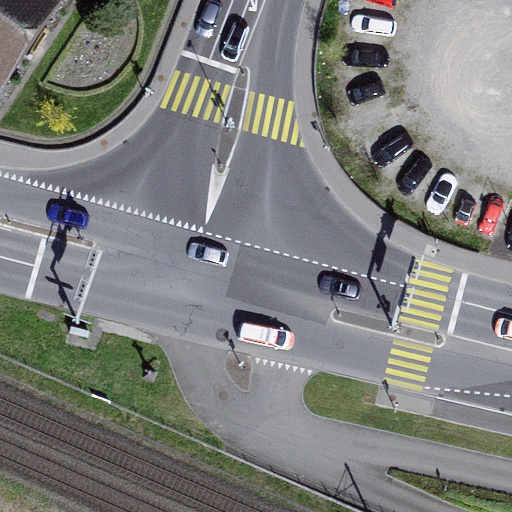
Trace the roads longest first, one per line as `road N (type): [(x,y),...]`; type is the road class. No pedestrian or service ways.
road 1 (primary): [(185,261),(511,335)]
road 2 (tertiary): [(185,261),(270,0)]
road 3 (primary): [(0,210),(185,261)]
